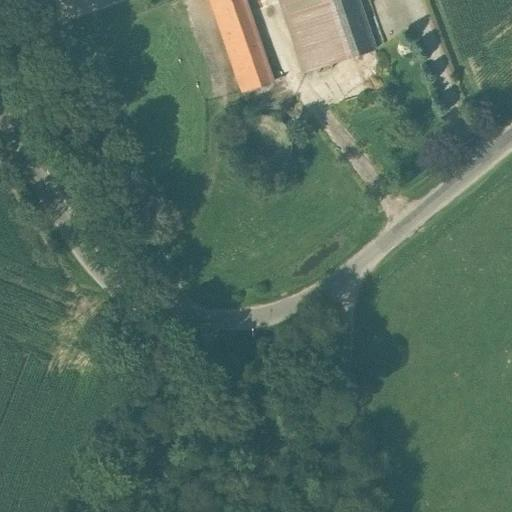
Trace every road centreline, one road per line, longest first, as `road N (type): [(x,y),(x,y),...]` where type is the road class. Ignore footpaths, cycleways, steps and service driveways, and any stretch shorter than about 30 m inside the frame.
road 1 (unclassified): [(511,139),(320,294),(276,312),(203,318),(149,305),(104,268),(0,104)]
road 2 (track): [(344,511),(354,274)]
